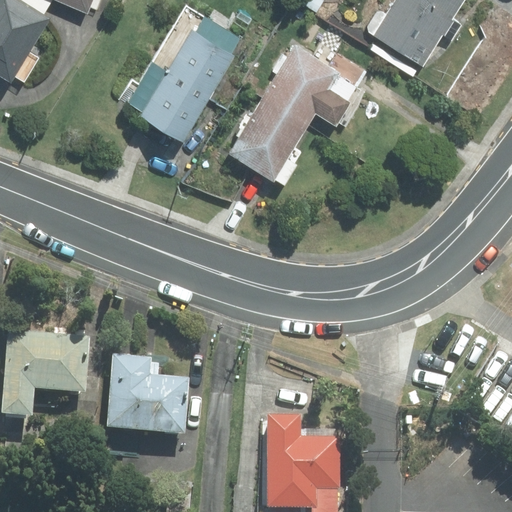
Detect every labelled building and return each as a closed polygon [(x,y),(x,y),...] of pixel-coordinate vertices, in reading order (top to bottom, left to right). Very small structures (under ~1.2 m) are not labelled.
[(29,52),(50,19),(44,15),(18,0),(0,0),(0,75),(11,82),(15,76),(25,82),(39,58),(29,52)] [(18,0),(44,15),(53,0),(18,0)] [(57,0),(87,12),(92,0),(57,0)] [(397,0),(375,35),(423,66),(465,0),(397,0)] [(231,54),(241,39),(186,4),(124,103),(182,140),(235,56),(231,54)] [(265,97),(308,124),(315,112),(335,124),(358,87),(295,48),(265,97)] [(308,124),(265,97),(230,153),(274,179),(308,124)] [(3,411),(30,413),(33,385),(83,389),(87,336),(10,330),(3,411)] [(108,426),(184,431),(188,378),(158,376),(159,363),(150,363),(151,357),(113,354),(108,426)] [(299,417),(271,416),(269,505),(315,506),(316,488),(339,488),(340,438),(299,437),(299,417)]
